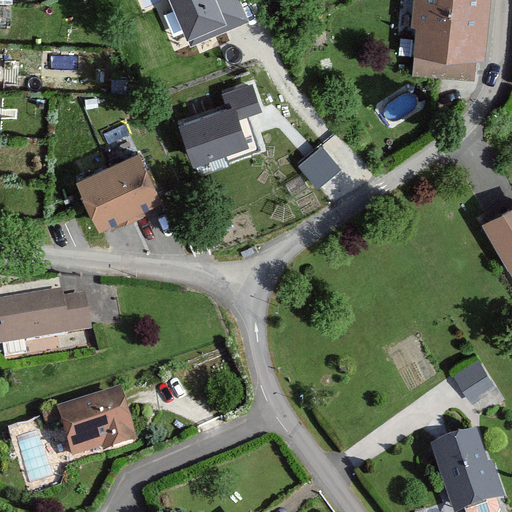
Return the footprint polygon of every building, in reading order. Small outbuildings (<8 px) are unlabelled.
[(246,21),(237,0),(175,0),(193,43),(246,21)] [(479,0),(417,0),(417,1),(422,6),(419,25),(477,31),(479,0)] [(422,27),(419,47),(474,53),(477,31),(419,25),(419,27),(422,27)] [(474,53),(419,47),(416,72),(473,78),(474,53)] [(232,113),(184,130),(196,165),(246,148),(236,120),(261,111),(253,88),(226,97),(232,113)] [(323,149),(301,167),(319,189),(341,171),(323,149)] [(112,166),(136,216),(151,210),(147,200),(161,194),(142,152),(112,166)] [(121,223),(136,216),(112,166),(84,179),(103,220),(117,214),(121,223)] [(511,207),(487,222),(511,264),(511,207)] [(0,306),(0,334),(1,342),(23,337),(88,324),(81,296),(60,300),(59,294),(0,306)] [(1,342),(4,356),(26,352),(23,337),(1,342)] [(491,383),(478,363),(462,374),(474,395),(491,383)] [(76,450),(105,441),(112,439),(114,444),(132,438),(116,395),(63,414),(76,450)] [(458,490),(462,505),(464,504),(466,511),(494,511),(495,511),(498,506),(495,495),(497,494),(492,475),(486,477),(482,464),(475,438),(439,448),(452,492),(458,490)] [(486,477),(492,475),(488,463),(482,464),(486,477)] [(452,492),(456,506),(462,505),(458,490),(452,492)]
